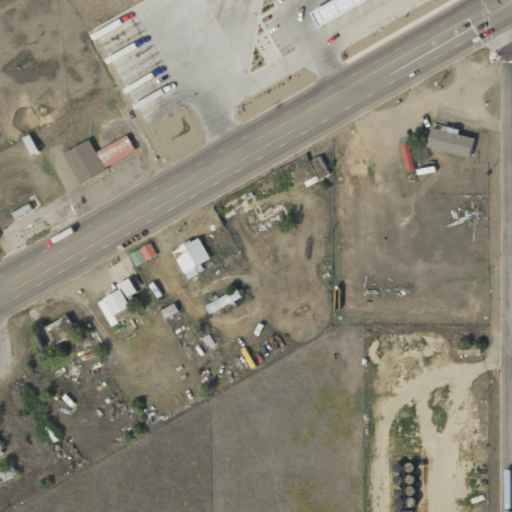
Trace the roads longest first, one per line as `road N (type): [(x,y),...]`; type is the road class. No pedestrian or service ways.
road 1 (trunk): [(0,301),(360,91)]
road 2 (trunk): [(360,91),(511,0)]
